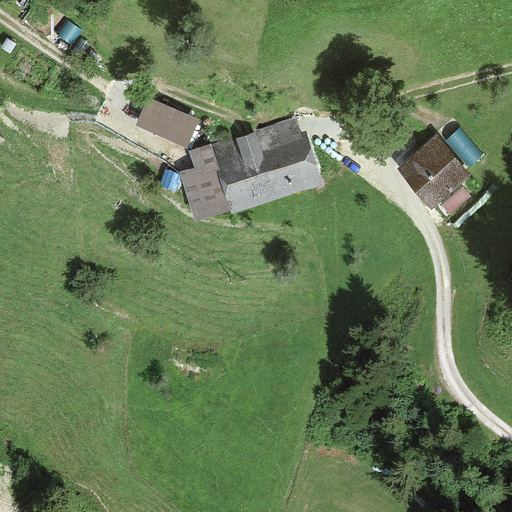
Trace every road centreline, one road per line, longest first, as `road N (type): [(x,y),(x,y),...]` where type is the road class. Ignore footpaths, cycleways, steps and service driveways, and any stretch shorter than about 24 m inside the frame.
road 1 (track): [(310,117),(371,157),(423,214),(439,254),(448,373),(462,399),(511,437)]
road 2 (track): [(310,117),(295,112),(242,128),(158,88),(104,85),(0,16)]
